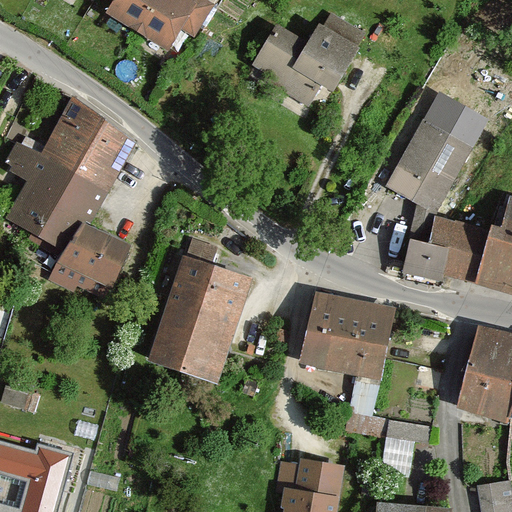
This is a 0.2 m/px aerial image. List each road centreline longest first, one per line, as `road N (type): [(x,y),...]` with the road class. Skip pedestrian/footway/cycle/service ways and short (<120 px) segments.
road 1 (tertiary): [(469,304),(380,288),(295,249),(107,101),(0,35)]
road 2 (residential): [(469,304),(448,425),(459,511)]
